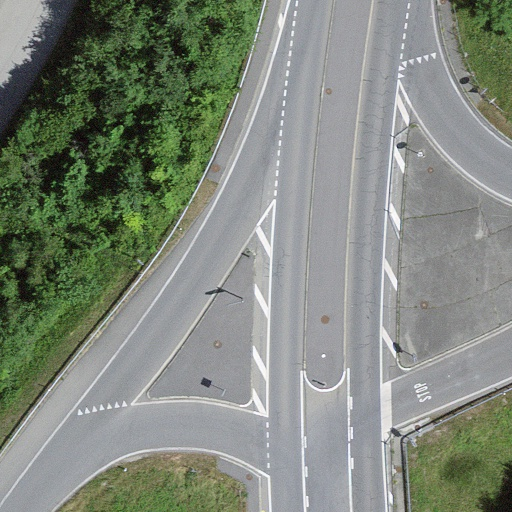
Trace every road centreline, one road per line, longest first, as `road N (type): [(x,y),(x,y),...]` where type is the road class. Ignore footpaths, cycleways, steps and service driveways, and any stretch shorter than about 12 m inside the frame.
road 1 (motorway): [(298,107),(169,321),(78,445)]
road 2 (secondary): [(370,413),(375,208),(394,34)]
road 3 (secondary): [(298,107),(283,445)]
road 4 (motorway): [(283,455),(223,430),(180,425),(78,445)]
road 5 (motorway): [(511,172),(454,129),(394,34)]
road 6 (motorway): [(511,352),(370,413)]
